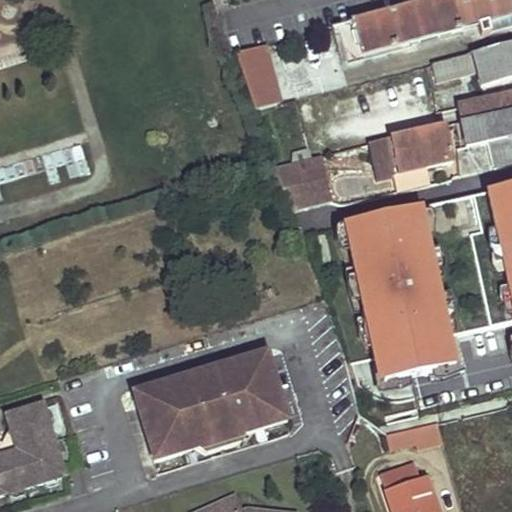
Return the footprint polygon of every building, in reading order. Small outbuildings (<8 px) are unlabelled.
[(511,0),(437,0),(406,8),(335,27),(344,62),(511,16),(511,0)] [(437,0),(403,0),(406,8),(437,0)] [(511,45),(429,67),(433,85),(474,75),(478,89),(511,80),(511,97),(474,106),(474,109),(465,112),(467,123),(475,121),(511,113),(511,45)] [(279,105),(262,47),(234,54),(254,111),(277,106),(279,105)] [(280,118),(277,106),(254,111),(258,124),(280,118)] [(467,123),(465,112),(449,116),(451,126),(459,125),(467,123)] [(464,149),(482,146),(487,145),(493,171),(511,166),(511,113),(475,121),(467,123),(459,125),(464,149)] [(452,163),(444,128),(367,145),(372,166),(393,161),(397,176),(390,177),(394,194),(428,186),(425,171),(452,163)] [(329,205),(319,157),(307,160),(319,208),(329,205)] [(319,208),(307,160),(273,169),(290,216),(319,208)] [(397,176),(393,161),(372,166),(375,180),(390,177),(397,176)] [(511,193),(486,199),(511,314),(511,193)] [(454,370),(419,211),(340,228),(375,387),(454,370)] [(282,413),(264,355),(213,371),(215,376),(199,380),(205,400),(190,405),(184,385),(182,380),(133,396),(150,455),(181,446),(184,455),(194,452),(204,457),(239,446),(243,437),(255,433),(252,424),(282,413)] [(199,380),(184,385),(190,405),(205,400),(199,380)] [(0,497),(64,478),(41,405),(4,417),(9,433),(12,444),(11,446),(23,450),(21,457),(9,455),(0,457),(0,497)] [(252,424),(255,433),(285,424),(282,413),(252,424)] [(437,424),(410,431),(415,448),(416,452),(443,445),(437,424)] [(410,431),(387,437),(390,455),(415,448),(410,431)] [(12,444),(9,433),(3,435),(1,437),(2,438),(0,441),(0,457),(9,455),(21,457),(23,450),(11,446),(12,444)] [(181,446),(150,455),(153,465),(184,455),(181,446)] [(420,483),(416,468),(380,480),(391,511),(435,511),(425,481),(420,483)] [(242,511),(238,511),(231,497),(203,509),(203,511),(260,511),(246,510),(242,511)]
